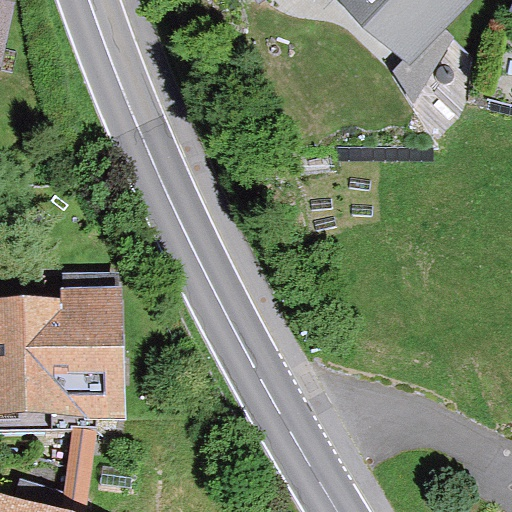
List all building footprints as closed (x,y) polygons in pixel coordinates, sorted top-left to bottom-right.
[(0,0),(0,78),(17,9),(0,5),(0,0)] [(248,0),(259,15),(280,0),(248,0)] [(331,0),(413,75),(482,0),(331,0)] [(124,431),(121,277),(61,278),(61,310),(0,310),(0,433),(73,432),(95,432),(124,431)] [(84,511),(95,432),(73,432),(64,497),(22,484),(14,509),(0,504),(0,511),(84,511)]
